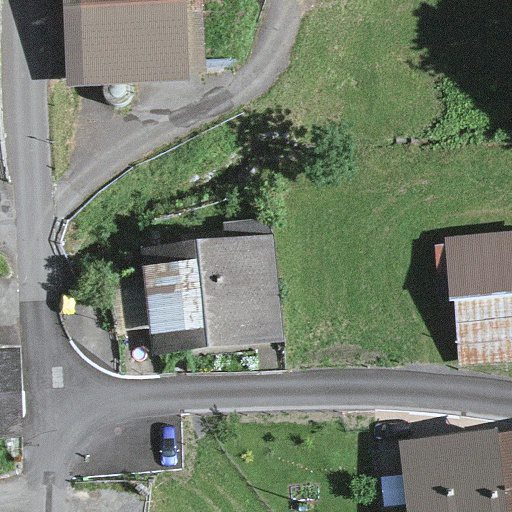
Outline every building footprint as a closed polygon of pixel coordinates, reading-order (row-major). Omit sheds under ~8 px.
[(94,0),(98,74),(171,72),(168,7),(193,6),(192,0),(94,0)] [(149,262),(157,343),(278,331),(268,225),(226,229),(228,255),(149,262)] [(464,280),(466,302),(511,298),(511,245),(450,249),(452,281),(464,280)] [(123,329),(153,324),(145,272),(115,276),(123,329)] [(458,355),(511,352),(511,298),(466,302),(468,330),(456,331),(458,355)] [(0,356),(0,432),(14,431),(11,356),(0,356)] [(410,460),(415,511),(511,511),(511,443),(511,437),(408,448),(410,460)]
